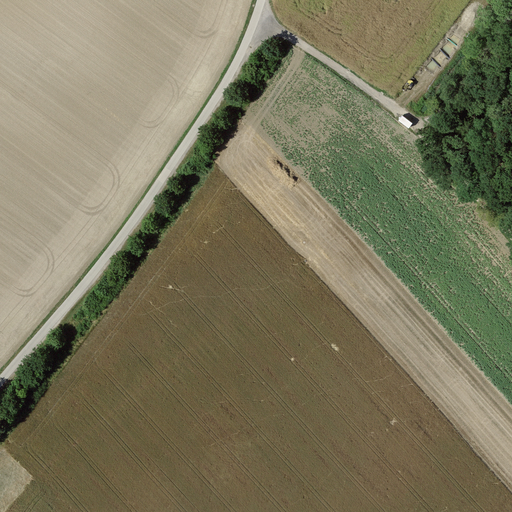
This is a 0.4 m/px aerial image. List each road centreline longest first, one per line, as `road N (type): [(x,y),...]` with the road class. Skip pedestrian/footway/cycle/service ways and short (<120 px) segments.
road 1 (unclassified): [(261,0),(233,68),(167,171),(0,382)]
road 2 (track): [(257,15),(418,120),(442,109),(511,15)]
road 3 (track): [(424,120),(432,144),(511,237)]
